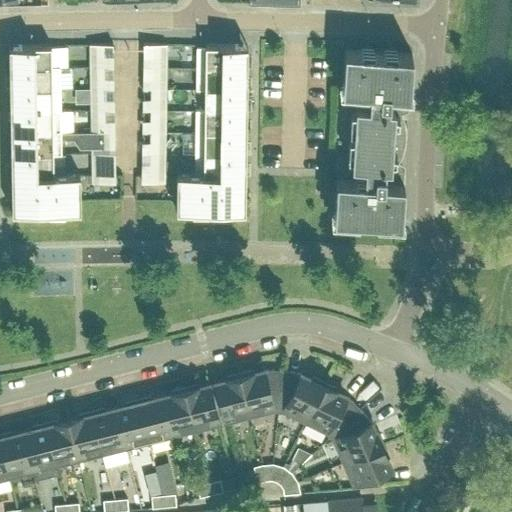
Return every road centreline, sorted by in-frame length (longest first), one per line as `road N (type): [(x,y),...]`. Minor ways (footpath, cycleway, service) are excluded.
road 1 (unclassified): [(0,395),(276,324),(313,325),(393,348)]
road 2 (residential): [(437,23),(427,250)]
road 3 (residential): [(0,23),(200,18)]
road 4 (residential): [(291,22),(288,173)]
road 5 (residential): [(291,22),(437,23)]
road 6 (residential): [(421,511),(461,436),(473,388)]
